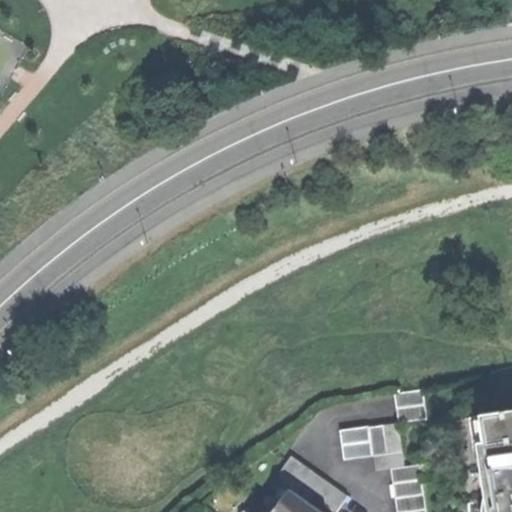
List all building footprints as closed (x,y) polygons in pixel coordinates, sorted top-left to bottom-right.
[(396,392),(401,422),(429,418),(424,388),(396,392)] [(511,511),(511,410),(472,416),(477,458),(484,457),(489,496),(486,497),(484,507),(483,511),(511,511)] [(391,468),(397,511),(428,511),(421,464),(407,466),(401,422),(341,430),(345,460),(375,456),(377,470),(391,468)] [(289,489),(322,511),(337,511),(348,497),(290,457),(275,479),(289,489)] [(322,511),(289,489),(275,510),(269,506),(265,511),(262,511),(263,511),(262,511),(322,511)]
